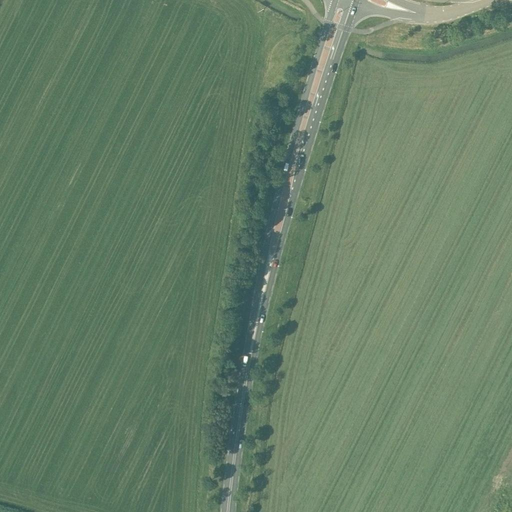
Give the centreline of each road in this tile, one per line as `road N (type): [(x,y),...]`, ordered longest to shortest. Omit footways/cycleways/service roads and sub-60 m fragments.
road 1 (primary): [(247,369),(355,3)]
road 2 (primary): [(335,0),(280,186),(247,369)]
road 3 (primary): [(227,511),(247,369)]
